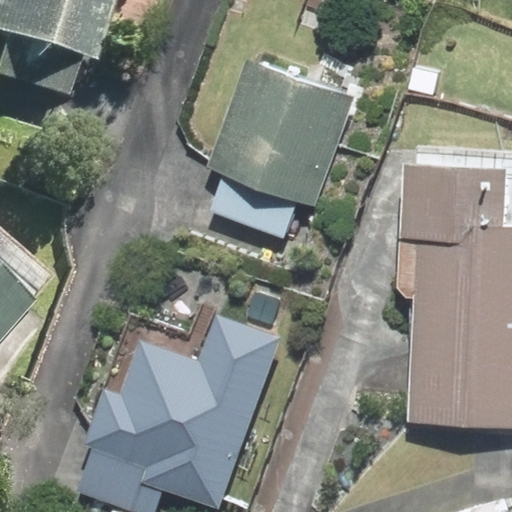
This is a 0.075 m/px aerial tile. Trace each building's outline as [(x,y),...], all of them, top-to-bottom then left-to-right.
[(96,61),(114,0),(0,0),(0,29),(3,31),(0,42),(0,70),(68,91),(79,56),(96,61)] [(307,246),(370,93),(264,50),(217,165),(233,171),(218,209),(307,246)] [(415,291),(424,291),(420,424),(511,426),(511,167),(419,165),(415,291)] [(0,335),(32,299),(0,270),(0,335)] [(232,506),(291,334),(224,312),(207,362),(153,343),(136,392),(118,386),(101,437),(108,440),(91,489),(157,511),(163,511),(172,485),(232,506)]
